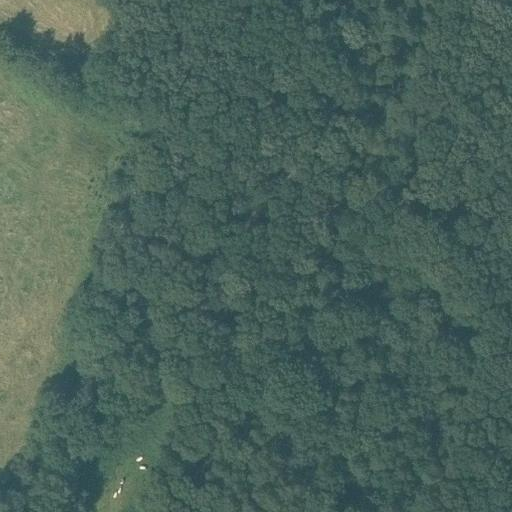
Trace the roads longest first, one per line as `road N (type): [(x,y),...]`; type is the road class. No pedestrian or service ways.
road 1 (track): [(0,34),(333,200)]
road 2 (track): [(333,200),(382,251),(511,338)]
